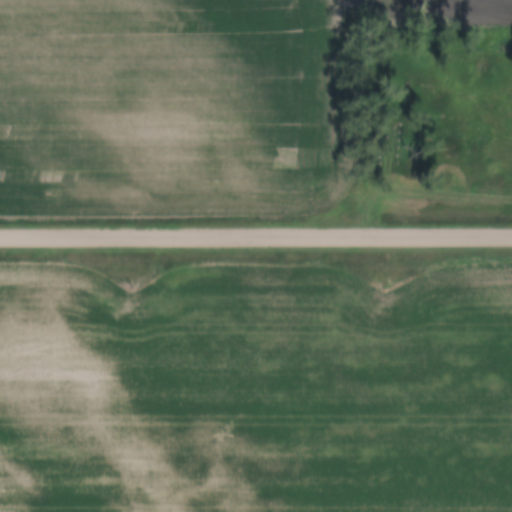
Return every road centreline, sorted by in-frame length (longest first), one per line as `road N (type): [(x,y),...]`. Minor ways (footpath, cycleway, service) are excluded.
road 1 (residential): [(0,235),(511,237)]
road 2 (track): [(376,238),(390,76)]
